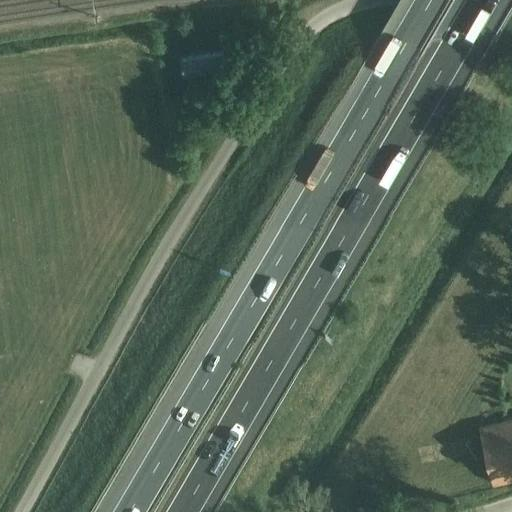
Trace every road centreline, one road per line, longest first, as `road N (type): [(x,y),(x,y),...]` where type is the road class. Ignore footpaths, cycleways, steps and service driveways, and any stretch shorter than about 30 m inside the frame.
road 1 (unclassified): [(22,511),(169,244),(297,45),(339,14),(383,0)]
road 2 (motorway): [(433,0),(128,511)]
road 3 (motorway): [(188,511),(483,0)]
